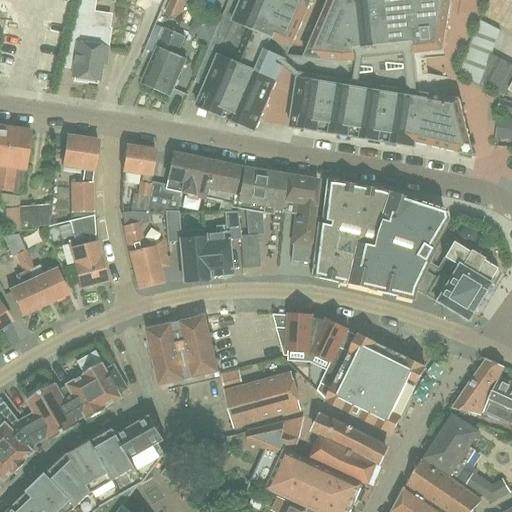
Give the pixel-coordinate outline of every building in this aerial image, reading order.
[(72,78),(74,78),(74,82),(86,84),(87,80),(98,82),(100,65),(104,65),(109,30),(91,27),(93,12),(95,0),(77,0),(76,5),(70,24),(64,47),(76,49),(73,71),(72,78)] [(170,0),(164,15),(179,20),(187,0),(186,0),(170,0)] [(228,0),(194,82),(204,87),(196,107),(255,133),(256,131),(262,115),(277,81),(276,81),(283,66),(291,48),(311,0),(228,0)] [(298,73),(290,128),(415,149),(416,144),(475,157),(460,99),(447,97),(446,78),(427,77),(426,58),(444,57),(444,51),(451,0),(329,0),(305,57),(302,73),(298,73)] [(170,96),(186,61),(176,56),(184,38),(165,29),(142,84),(170,96)] [(511,103),(501,99),(497,110),(511,115),(511,103)] [(7,149),(9,130),(0,128),(0,190),(3,191),(6,168),(2,167),(4,148),(7,149)] [(21,194),(25,170),(26,170),(31,133),(9,130),(7,149),(4,148),(2,167),(6,168),(3,191),(21,194)] [(92,212),(92,183),(91,183),(93,171),(94,171),(98,142),(67,138),(62,166),(83,169),(81,183),(71,183),(71,218),(93,214),(93,211),(92,212)] [(142,210),(148,183),(149,177),(151,177),(155,151),(125,147),(121,173),(141,176),(138,196),(133,195),(131,209),(142,210)] [(198,200),(206,162),(172,155),(167,180),(166,186),(148,183),(142,210),(177,210),(180,195),(195,198),(195,199),(198,200)] [(206,162),(198,200),(204,201),(205,199),(220,202),(218,212),(229,213),(233,194),(234,194),(239,169),(206,162)] [(280,214),(282,176),(243,169),(236,211),(272,215),(271,223),(279,224),(280,214)] [(282,176),(280,214),(293,215),(289,245),(291,245),(289,262),(311,265),(316,218),(313,218),(317,182),(282,176)] [(414,291),(422,271),(428,260),(432,253),(427,250),(445,220),(443,212),(378,191),(336,182),(325,182),(322,221),(331,223),(330,227),(319,224),(317,218),(316,218),(311,265),(309,280),(410,301),(413,291),(414,291)] [(34,228),(49,226),(50,206),(18,208),(19,232),(34,231),(34,228)] [(178,213),(164,213),(166,243),(179,242),(183,283),(207,281),(207,278),(210,278),(205,236),(200,236),(201,239),(190,240),(189,231),(180,232),(178,213)] [(216,235),(205,236),(210,278),(230,276),(227,241),(239,240),(239,237),(237,213),(224,213),(225,226),(215,227),(216,235)] [(100,258),(99,258),(94,235),(93,217),(80,219),(84,238),(67,242),(78,289),(106,282),(100,258)] [(128,253),(137,290),(162,283),(159,269),(168,267),(162,242),(143,246),(138,225),(137,223),(123,226),(122,226),(123,227),(129,253),(128,253)] [(21,246),(12,228),(0,233),(0,239),(7,253),(21,246)] [(239,240),(242,269),(258,268),(256,236),(239,237),(239,240)] [(414,291),(465,323),(468,318),(488,287),(493,286),(499,276),(497,272),(481,262),(482,260),(469,253),(469,254),(452,243),(437,269),(429,264),(424,272),(422,271),(414,291)] [(20,264),(28,261),(24,251),(16,255),(20,264)] [(28,272),(32,270),(28,261),(20,264),(24,273),(15,278),(19,287),(9,292),(20,317),(44,306),(28,272)] [(28,272),(44,306),(67,296),(56,270),(43,276),(38,267),(32,270),(28,272)] [(0,329),(11,323),(0,304),(0,329)] [(277,328),(276,328),(284,356),(288,357),(289,351),(311,352),(319,321),(313,319),(313,317),(289,315),(289,316),(288,329),(277,328)] [(206,317),(146,330),(160,387),(218,373),(206,318),(206,317)] [(350,354),(340,349),(348,332),(348,331),(326,321),(325,323),(319,321),(311,352),(331,362),(327,371),(321,384),(333,390),(350,354)] [(327,402),(393,433),(424,369),(359,337),(350,354),(333,390),(327,402)] [(482,413),(497,380),(503,368),(487,361),(474,378),(468,374),(448,404),(454,408),(453,409),(480,416),(482,413)] [(102,363),(83,374),(84,376),(105,408),(122,398),(120,394),(128,390),(114,365),(106,370),(102,363)] [(291,375),(224,393),(226,399),(234,428),(300,409),(298,400),(296,391),(291,375)] [(88,421),(106,410),(105,408),(84,376),(59,390),(63,397),(77,421),(86,416),(88,421)] [(511,385),(497,380),(482,413),(511,427),(511,385)] [(34,414),(24,420),(41,442),(48,438),(50,442),(79,425),(77,421),(63,397),(59,390),(55,384),(26,401),(34,414)] [(130,511),(123,506),(122,508),(117,498),(135,488),(137,489),(139,486),(143,484),(165,455),(159,445),(165,441),(150,416),(117,436),(114,430),(71,455),(69,454),(10,510),(11,511),(10,511),(130,511)] [(360,433),(322,416),(314,432),(321,436),(310,458),(332,469),(369,485),(378,466),(377,466),(378,463),(386,447),(360,433)] [(349,511),(362,486),(293,454),(299,439),(302,419),(247,433),(247,445),(259,448),(281,459),(266,489),(315,511),(349,511)] [(475,451),(468,447),(477,434),(462,424),(453,419),(427,459),(457,478),(455,480),(468,488),(468,487),(492,503),(510,493),(509,493),(503,482),(493,487),(475,476),(477,473),(475,471),(466,465),(471,458),(475,451)] [(21,421),(19,422),(11,430),(6,424),(0,429),(0,447),(21,469),(27,463),(25,462),(34,453),(31,450),(36,445),(38,444),(41,442),(24,420),(21,421)] [(171,483),(192,455),(193,453),(195,430),(180,430),(179,452),(161,475),(171,483)] [(0,480),(2,478),(5,482),(14,473),(15,475),(21,469),(0,447),(0,480)] [(446,511),(471,511),(481,502),(422,461),(407,486),(425,498),(446,511)] [(441,511),(425,501),(406,489),(406,488),(392,511),(441,511)]
